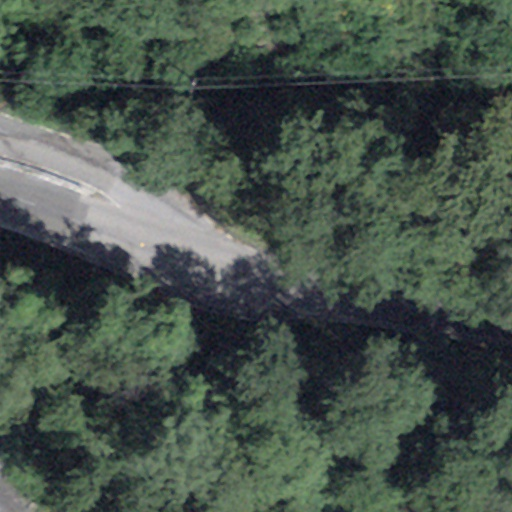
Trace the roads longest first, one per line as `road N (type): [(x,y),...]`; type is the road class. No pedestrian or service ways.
road 1 (tertiary): [(177,254),(310,295),(511,324)]
road 2 (unclassified): [(0,132),(132,188),(165,222),(177,254)]
road 3 (tertiary): [(0,194),(177,254)]
